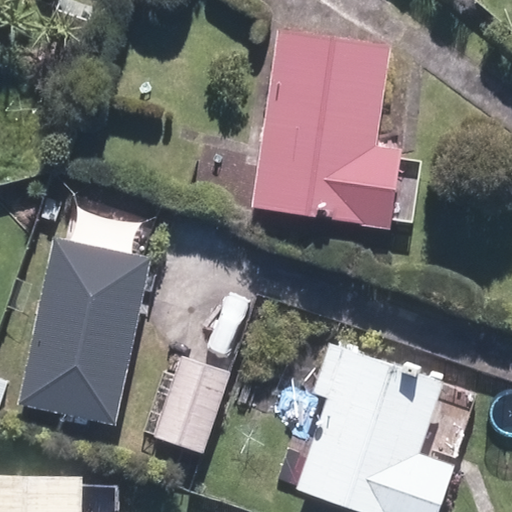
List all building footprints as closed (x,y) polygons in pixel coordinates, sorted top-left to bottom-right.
[(0,0),(0,5),(11,9),(14,0),(0,0)] [(60,0),(54,22),(90,33),(98,8),(71,0),(60,0)] [(255,203),(394,225),(404,149),(375,144),(390,44),(280,27),(255,203)] [(22,400),(122,420),(154,250),(55,231),(22,400)] [(240,361),(263,369),(273,335),(250,329),(240,361)] [(439,511),(458,464),(421,449),(448,379),(332,335),(312,389),(308,386),(274,474),(372,511),(439,511)] [(156,434),(205,451),(233,370),(183,353),(156,434)] [(0,511),(84,511),(85,469),(0,469),(0,511)]
